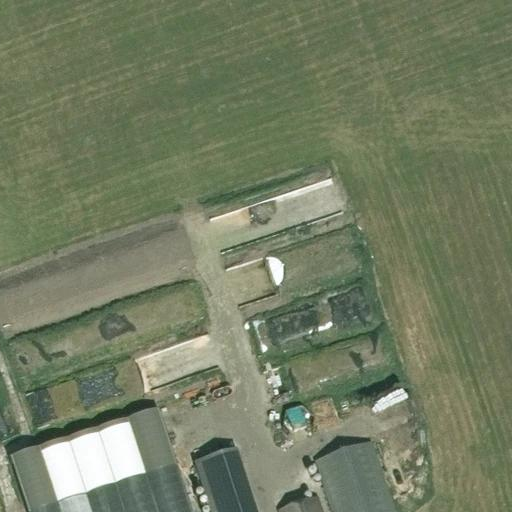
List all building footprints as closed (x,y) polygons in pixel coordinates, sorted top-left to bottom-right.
[(263,316),(250,321),(257,337),(270,332),(263,316)] [(294,441),(321,425),(308,403),(281,420),(294,441)] [(328,430),(342,425),(337,410),(322,416),(328,430)] [(97,438),(58,445),(63,473),(102,466),(97,438)] [(392,511),(370,446),(315,464),(330,511),(392,511)] [(189,511),(177,472),(122,490),(55,511),(255,511),(237,453),(196,466),(210,511),(189,511)] [(317,511),(315,502),(284,511),(317,511)]
